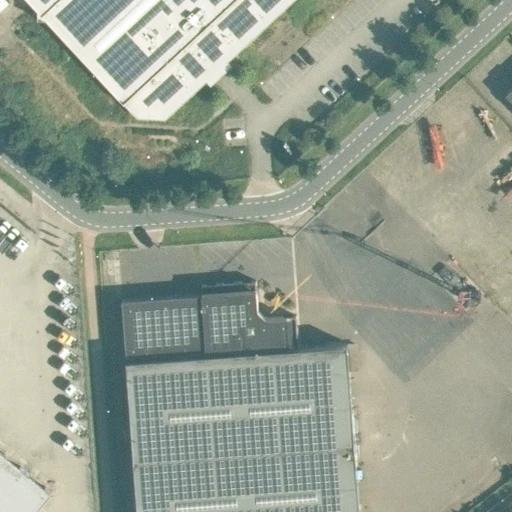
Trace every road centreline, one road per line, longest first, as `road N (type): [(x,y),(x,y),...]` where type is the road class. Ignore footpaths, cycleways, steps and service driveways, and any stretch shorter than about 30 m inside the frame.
road 1 (unclassified): [(0,158),(46,198),(89,221),(133,224),(287,201),(320,182),(511,6)]
road 2 (unknown): [(349,0),(248,91),(254,206)]
